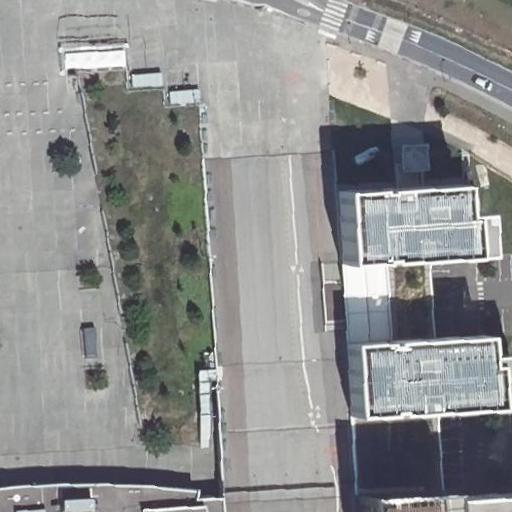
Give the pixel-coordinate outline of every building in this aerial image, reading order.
[(160,71),(129,72),(130,84),(161,83),(160,71)] [(166,82),(166,94),(197,92),(196,81),(166,82)] [(60,132),(63,183),(87,182),(84,131),(60,132)] [(0,511),(351,511),(351,493),(350,481),(347,421),(347,416),(340,308),(333,191),(331,150),(320,151),(289,153),(201,158),(218,428),(218,441),(221,487),(221,496),(197,498),(196,490),(62,483),(0,486),(0,511)] [(355,190),(333,191),(340,308),(347,416),(434,411),(474,408),(511,406),(508,353),(481,354),(480,335),(472,336),(429,338),(425,259),(482,255),(480,212),(457,213),(455,185),(424,186),(401,188),(392,188),(365,190),(355,190)] [(511,511),(511,492),(439,497),(434,411),(347,416),(351,493),(351,511),(511,511)]
